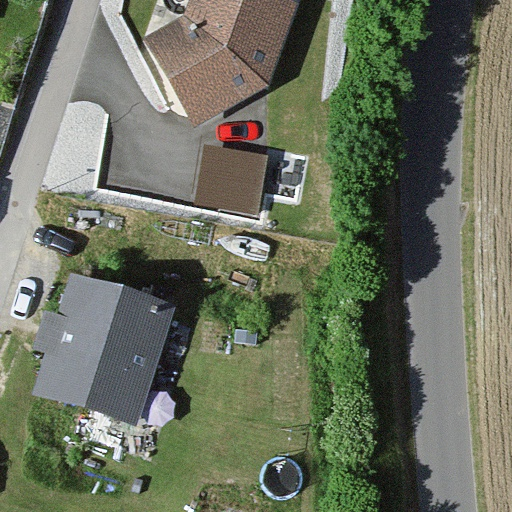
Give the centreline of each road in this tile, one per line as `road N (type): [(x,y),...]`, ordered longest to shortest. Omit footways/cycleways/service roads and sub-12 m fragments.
road 1 (unclassified): [(452,0),(430,237),(452,511)]
road 2 (residential): [(0,265),(82,0)]
